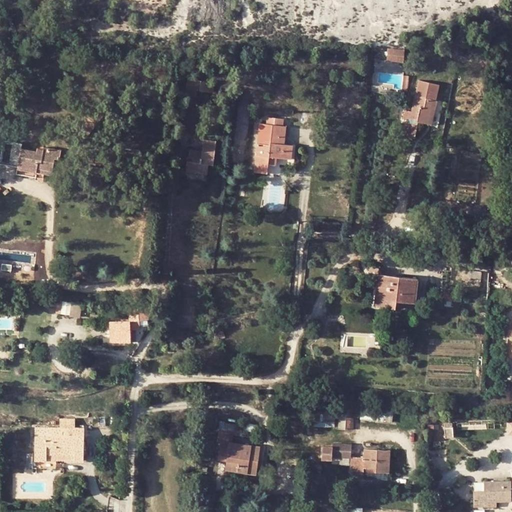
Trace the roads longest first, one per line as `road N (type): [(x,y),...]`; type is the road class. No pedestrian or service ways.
road 1 (residential): [(141,379),(267,378),(282,370),(302,221)]
road 2 (residential): [(130,511),(141,379)]
